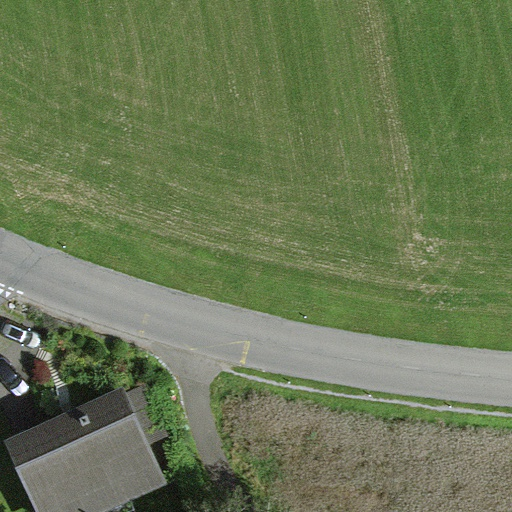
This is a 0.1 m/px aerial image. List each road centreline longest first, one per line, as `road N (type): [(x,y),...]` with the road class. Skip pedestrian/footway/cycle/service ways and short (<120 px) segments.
road 1 (unclassified): [(0,257),(211,332),(415,373),(511,382)]
road 2 (track): [(211,332),(198,362),(200,410),(247,511)]
